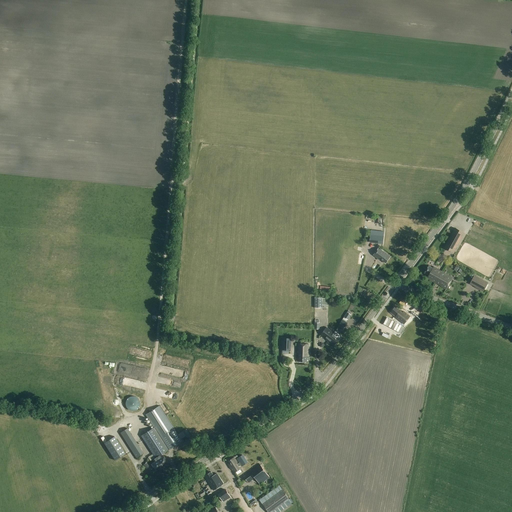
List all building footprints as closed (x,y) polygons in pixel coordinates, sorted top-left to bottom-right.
[(453,252),(460,239),(461,238),(464,232),(456,228),(452,234),(445,247),(453,252)] [(371,230),(371,236),(365,235),(364,239),(370,240),(370,241),(383,242),(384,236),(379,235),(380,231),(371,230)] [(386,263),(391,257),(379,248),(373,256),(380,261),(381,259),(386,263)] [(436,283),(442,271),(437,269),(437,268),(434,266),(433,268),(429,265),(425,272),(429,275),(427,278),(436,283)] [(442,271),(436,283),(437,283),(441,285),(441,286),(447,289),(453,277),(442,271)] [(488,283),(475,275),(470,284),(483,291),(488,283)] [(439,291),(441,288),(423,277),(421,281),(439,291)] [(402,312),(395,306),(391,312),(396,315),(395,316),(404,323),(410,316),(403,311),(402,312)] [(339,326),(342,328),(344,326),(345,327),(348,323),(343,319),(339,326)] [(329,341),(334,333),(327,328),(321,335),(329,341)] [(334,333),(329,341),(334,345),(336,343),(336,344),(339,340),(338,340),(341,336),(336,331),(334,333)] [(291,350),(291,338),(282,338),(281,350),(291,350)] [(308,357),(309,344),(298,343),(298,353),(299,353),(299,361),(307,362),(307,357),(308,357)] [(125,403),(125,404),(125,405),(126,406),(126,407),(127,408),(128,409),(129,410),(130,410),(131,411),(132,411),(133,411),(134,411),(135,411),(136,410),(137,410),(138,409),(138,408),(139,408),(139,407),(140,406),(140,405),(140,404),(140,403),(140,402),(139,401),(139,400),(138,399),(138,398),(137,397),(136,397),(135,396),(134,396),(133,396),(132,396),(131,397),(130,397),(129,397),(128,398),(127,399),(127,400),(126,401),(126,402),(125,403)] [(162,457),(160,455),(182,442),(160,405),(145,414),(154,427),(141,435),(155,458),(152,460),(153,462),(151,464),(155,470),(159,467),(160,468),(161,469),(162,468),(163,466),(162,466),(167,463),(163,456),(162,457)] [(135,458),(143,453),(127,428),(120,433),(135,458)] [(118,431),(113,433),(123,455),(128,453),(118,431)] [(229,462),(227,463),(228,465),(230,468),(231,468),(233,473),(240,469),(238,466),(240,465),(241,466),(246,463),(242,455),(236,459),(239,464),(238,465),(233,457),(228,461),(229,462)] [(260,484),(269,477),(259,464),(243,476),(248,483),(255,478),(260,484)] [(214,474),(211,471),(205,475),(208,480),(207,480),(213,490),(224,483),(217,472),(214,474)] [(223,502),(231,497),(226,489),(218,494),(223,502)] [(282,489),(262,504),(268,511),(271,511),(286,502),(289,506),(292,503),(282,489)]
